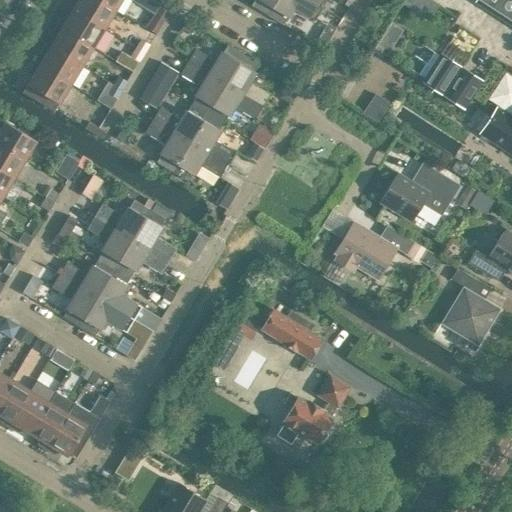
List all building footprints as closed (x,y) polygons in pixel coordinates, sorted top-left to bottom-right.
[(75,9),(73,8),(73,9),(105,28),(116,10),(99,0),(75,0),(77,6),(75,9)] [(99,0),(116,10),(121,0),(99,0)] [(254,0),(252,5),(267,14),(275,0),(254,0)] [(322,7),(326,9),(311,0),(275,0),(267,14),(283,24),(288,16),(289,17),(295,7),(301,11),(315,20),(322,7)] [(311,0),(326,9),(326,8),(323,6),(326,0),(311,0)] [(434,0),(404,0),(403,3),(429,20),(440,3),(434,0)] [(511,0),(475,0),(475,1),(511,24),(511,0)] [(171,9),(162,4),(148,27),(157,33),(171,9)] [(72,14),(61,16),(57,24),(93,47),(105,28),(73,9),(74,10),(72,14)] [(187,19),(182,28),(191,33),(196,25),(187,19)] [(53,47),(51,45),(51,46),(82,65),(93,47),(57,24),(52,32),(55,43),(53,47)] [(323,30),(315,43),(324,48),(332,35),(323,30)] [(150,44),(141,39),(136,47),(145,52),(150,44)] [(228,44),(223,52),(222,51),(216,60),(210,57),(210,56),(196,48),(189,60),(185,58),(226,83),(244,53),(228,44)] [(52,47),(50,51),(39,53),(34,61),(71,84),(82,65),(51,46),(50,46),(52,47)] [(131,56),(140,61),(145,52),(136,47),(131,56)] [(259,63),(244,53),(226,83),(263,106),(271,93),(257,84),(257,85),(251,81),(256,72),(255,71),(259,63)] [(440,53),(422,81),(444,95),(462,67),(440,53)] [(185,59),(188,61),(181,73),(195,82),(201,85),(195,94),(197,95),(192,103),(208,112),(226,83),(185,58),(185,59)] [(28,83),(60,103),(71,84),(34,61),(30,69),(32,80),(30,83),(28,82),(28,83)] [(483,80),(462,66),(462,67),(444,95),(464,108),(483,80)] [(128,81),(119,75),(114,84),(123,89),(128,81)] [(160,83),(152,78),(141,95),(150,100),(160,83)] [(290,81),(281,97),(291,103),(301,87),(290,81)] [(28,83),(23,92),(55,111),(60,103),(28,83)] [(263,106),(226,83),(208,112),(224,122),(228,114),(230,115),(235,106),(241,110),(255,118),(263,106)] [(109,92),(117,97),(123,89),(114,84),(109,92)] [(376,92),(363,112),(378,122),(391,102),(376,92)] [(188,110),(186,109),(181,118),(175,115),(175,114),(161,106),(153,118),(150,116),(150,117),(191,141),(208,112),(192,103),(188,110)] [(477,107),(466,123),(479,131),(479,133),(511,154),(511,116),(511,117),(496,106),(490,115),(477,107)] [(232,165),(228,163),(236,151),(222,143),(221,143),(215,139),(221,130),(219,129),(224,122),(208,112),(191,141),(231,166),(232,165)] [(153,119),(145,132),(159,140),(160,140),(166,143),(160,152),(162,153),(157,161),(173,171),(191,141),(150,117),(149,117),(153,119)] [(37,140),(5,121),(5,122),(6,123),(5,126),(0,127),(0,143),(25,159),(37,140)] [(90,121),(86,128),(102,138),(107,131),(90,121)] [(260,123),(250,138),(265,147),(275,132),(260,123)] [(130,134),(121,128),(116,137),(125,142),(130,134)] [(188,180),(193,172),(195,173),(200,164),(206,168),(220,177),(228,164),(231,166),(191,141),(173,171),(188,180)] [(254,141),(246,154),(257,160),(264,147),(254,141)] [(0,168),(14,177),(25,159),(0,143),(0,168)] [(59,172),(69,178),(79,162),(69,156),(59,172)] [(460,184),(430,166),(418,184),(398,172),(380,201),(412,221),(422,203),(442,215),(460,184)] [(13,202),(24,184),(14,177),(0,168),(0,194),(3,196),(13,202)] [(91,197),(102,179),(93,174),(82,192),(91,197)] [(239,188),(228,181),(221,193),(232,199),(239,188)] [(458,199),(469,205),(478,190),(468,183),(458,199)] [(60,193),(51,188),(46,196),(54,202),(60,193)] [(41,205),(49,210),(54,202),(46,196),(41,205)] [(103,202),(95,215),(92,213),(91,213),(132,238),(150,208),(134,198),(129,206),(127,205),(122,214),(116,211),(116,210),(103,202)] [(173,212),(157,202),(153,209),(169,218),(173,212)] [(177,248),(163,239),(157,236),(162,227),(161,226),(166,218),(150,208),(132,238),(169,260),(177,248)] [(91,214),(95,216),(87,228),(101,237),(101,236),(107,240),(102,249),(103,250),(99,258),(114,267),(132,238),(91,213),(91,214)] [(58,233),(67,238),(78,220),(69,215),(58,233)] [(414,241),(387,224),(380,237),(354,221),(335,252),(338,254),(335,259),(353,270),(356,265),(378,278),(396,248),(407,254),(414,241)] [(511,231),(506,228),(488,257),(476,249),(468,262),(492,276),(499,264),(511,272),(511,231)] [(19,240),(28,245),(33,237),(24,232),(19,240)] [(67,238),(58,233),(53,241),(61,247),(67,238)] [(206,242),(198,237),(193,246),(201,251),(206,242)] [(135,269),(136,270),(142,261),(148,264),(148,265),(162,273),(169,260),(132,238),(114,267),(130,276),(135,269)] [(430,265),(437,255),(416,242),(410,252),(430,265)] [(94,265),(93,264),(87,273),(81,269),(67,261),(60,273),(56,271),(97,296),(114,267),(99,258),(94,265)] [(9,262),(4,271),(10,275),(16,266),(9,262)] [(142,306),(128,297),(122,294),(127,285),(126,284),(130,276),(114,267),(97,296),(134,318),(142,306)] [(475,350),(501,308),(485,298),(477,294),(484,283),(458,267),(451,278),(463,285),(441,323),(459,334),(456,339),(464,344),(464,345),(466,347),(467,346),(475,350)] [(56,272),(59,274),(52,286),(66,295),(72,298),(67,307),(68,308),(63,316),(79,326),(97,296),(56,271),(56,272)] [(36,288),(27,283),(22,292),(31,297),(36,288)] [(176,293),(167,287),(162,296),(171,301),(176,293)] [(95,335),(100,327),(101,328),(107,319),(113,323),(112,323),(127,331),(134,318),(97,296),(79,326),(95,335)] [(142,306),(134,318),(154,330),(162,318),(142,306)] [(407,307),(400,319),(412,326),(419,314),(407,307)] [(322,338),(274,309),(262,328),(310,357),(322,338)] [(7,318),(2,325),(4,332),(11,336),(18,324),(7,318)] [(236,332),(250,341),(259,326),(245,318),(236,332)] [(20,325),(14,334),(30,344),(35,335),(20,325)] [(143,348),(134,342),(127,355),(135,360),(143,348)] [(48,343),(43,351),(51,357),(57,348),(48,343)] [(57,348),(51,358),(58,362),(63,352),(57,348)] [(85,365),(80,374),(88,379),(93,370),(85,365)] [(0,399),(13,379),(0,370),(0,399)] [(326,420),(329,422),(332,417),(331,416),(337,406),(338,407),(351,386),(331,373),(318,394),(329,401),(324,410),(309,400),(308,402),(299,396),(291,392),(284,403),(292,408),(283,422),(285,423),(278,433),(291,441),(298,430),(317,442),(319,439),(321,440),(324,439),(328,434),(327,430),(325,428),(327,425),(324,424),(326,420)] [(9,427),(31,390),(13,379),(0,399),(0,417),(1,422),(9,427)] [(16,431),(25,429),(30,433),(56,391),(37,379),(31,390),(9,427),(16,431)] [(36,436),(38,444),(46,449),(74,402),(56,391),(30,433),(36,436)] [(100,417),(109,403),(99,396),(90,411),(100,417)] [(53,454),(62,452),(68,455),(70,453),(77,457),(100,417),(90,411),(74,402),(46,449),(53,454)] [(124,457),(134,464),(142,450),(132,444),(124,457)] [(198,511),(206,498),(179,482),(161,511),(198,511)] [(230,511),(232,510),(234,511),(237,511),(243,502),(232,495),(228,502),(221,511),(230,511)] [(217,496),(207,511),(221,511),(228,502),(217,496)]
